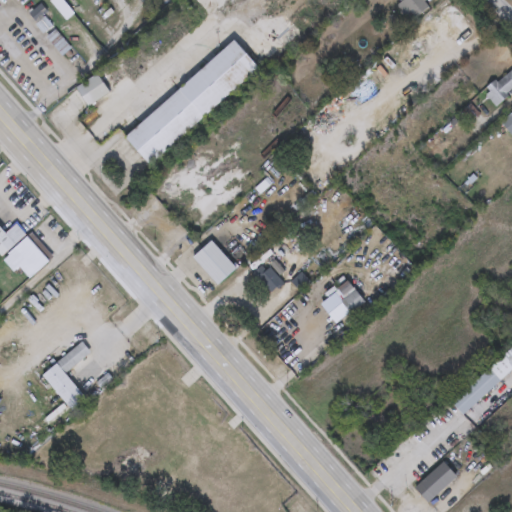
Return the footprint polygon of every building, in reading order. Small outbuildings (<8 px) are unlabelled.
[(50,2),(52,0),(60,0),(73,14),(66,20),(50,2)] [(415,19),(400,0),(422,0),(429,8),(415,19)] [(33,10),(43,9),(46,28),(36,29),(33,10)] [(125,136),(237,43),(261,71),(148,165),(125,136)] [(474,91),(459,70),(474,59),(489,80),(474,91)] [(511,71),(511,93),(498,107),(484,95),(510,69),(511,71)] [(89,107),(77,89),(97,75),(110,93),(89,107)] [(511,137),(502,122),(511,114),(511,137)] [(379,190),(402,167),(423,187),(400,210),(379,190)] [(0,256),(0,227),(6,234),(16,225),(48,261),(29,279),(19,268),(14,273),(2,259),(0,256)] [(237,270),(218,287),(193,259),(212,242),(237,270)] [(337,296),(349,285),(366,302),(354,313),(337,296)] [(86,400),(71,412),(42,376),(82,344),(90,354),(65,373),(86,400)] [(511,371),(464,417),(453,405),(511,350),(511,371)] [(458,478),(428,505),(415,490),(444,464),(458,478)]
